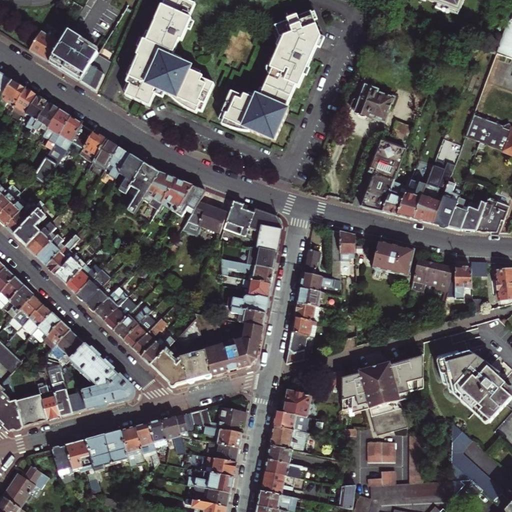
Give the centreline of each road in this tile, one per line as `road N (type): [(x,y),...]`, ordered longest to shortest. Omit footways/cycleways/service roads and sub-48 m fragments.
road 1 (tertiary): [(300,207),(184,165),(0,51)]
road 2 (residential): [(0,242),(165,405)]
road 3 (tertiary): [(511,247),(446,242),(300,207)]
road 4 (residential): [(268,377),(300,207)]
road 5 (residential): [(165,405),(0,449)]
road 6 (residential): [(242,511),(268,377)]
